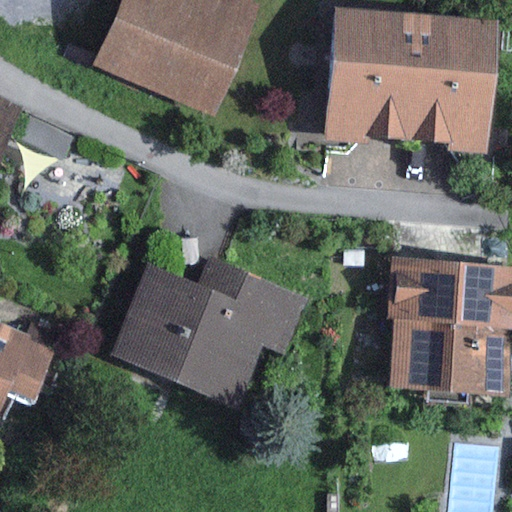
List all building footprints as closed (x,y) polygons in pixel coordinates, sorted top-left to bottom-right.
[(261,1),(258,0),(122,0),(95,63),(213,114),(261,1)] [(406,14),(327,10),(321,143),(353,145),(354,136),(400,138),(406,14)] [(490,19),(406,14),(400,138),(441,140),(440,151),(484,153),(490,19)] [(0,135),(14,106),(0,99),(0,135)] [(27,118),(16,141),(57,161),(68,138),(27,118)] [(193,283),(139,263),(99,366),(229,416),(258,342),(283,351),(305,295),(203,256),(193,283)] [(511,267),(389,257),(379,387),(511,396),(511,267)] [(0,394),(1,391),(25,402),(48,352),(24,342),(26,337),(0,324),(0,394)]
